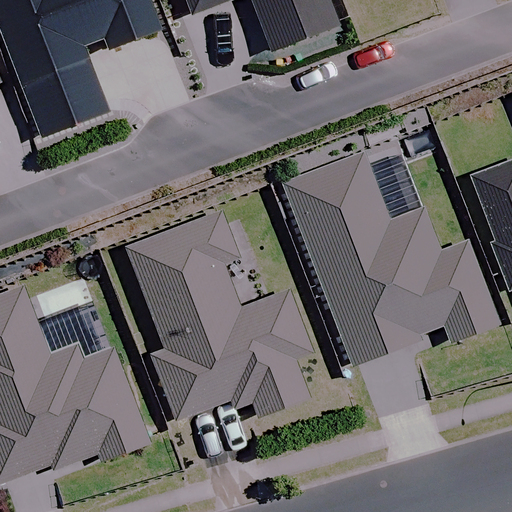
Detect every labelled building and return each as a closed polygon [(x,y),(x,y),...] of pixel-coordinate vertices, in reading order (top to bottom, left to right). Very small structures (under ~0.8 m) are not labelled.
[(159,33),(146,0),(0,0),(0,34),(38,137),(106,112),(87,60),(159,33)] [(330,30),(319,0),(183,0),(190,19),(240,1),(259,55),(330,30)] [(385,226),(360,156),(276,186),(342,370),(438,336),(442,346),(492,329),(463,246),(431,257),(416,215),(385,226)] [(511,164),(470,179),(511,306),(511,164)] [(294,359),(315,351),(293,290),(234,312),(213,255),(227,250),(215,216),(120,251),(157,352),(144,357),(169,425),(240,400),(248,422),(292,406),(309,400),(294,359)] [(43,369),(14,293),(0,298),(0,487),(48,469),(53,483),(142,449),(103,346),(43,369)]
